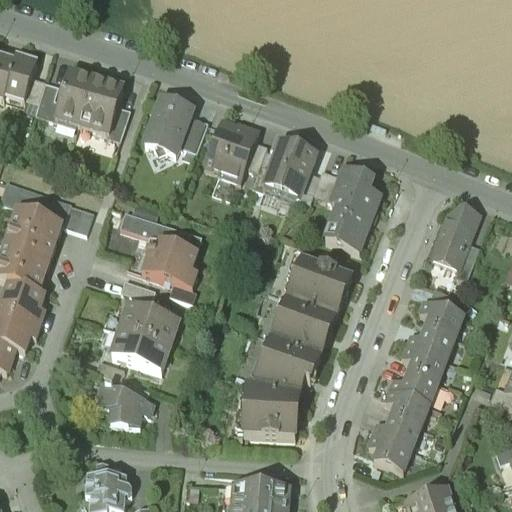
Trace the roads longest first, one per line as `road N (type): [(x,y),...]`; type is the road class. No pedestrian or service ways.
road 1 (tertiary): [(435,174),(0,16)]
road 2 (residential): [(435,174),(336,436),(337,465)]
road 3 (residential): [(55,450),(337,465)]
road 4 (residential): [(38,392),(115,174)]
